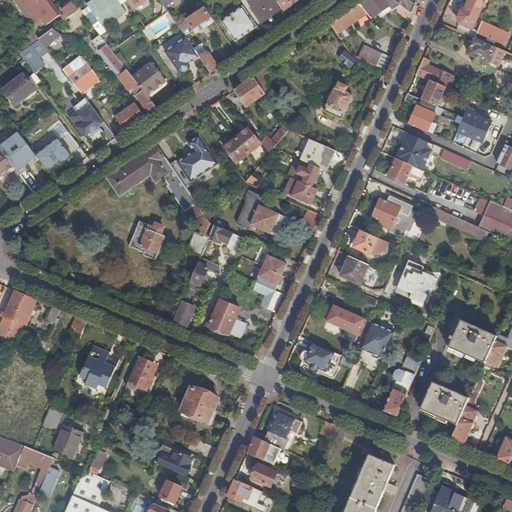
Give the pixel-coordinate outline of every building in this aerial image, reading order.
[(46,23),(48,25),(61,15),(50,0),(14,0),(33,26),(40,21),(43,25),(46,23)] [(63,18),(65,21),(70,18),(81,10),(73,0),(70,0),(65,5),(63,11),(67,15),(63,18)] [(89,6),(104,27),(126,12),(118,0),(99,0),(97,2),(96,1),(89,6)] [(126,0),(133,9),(146,0),(126,0)] [(276,0),(248,0),(255,10),(254,11),(263,24),(283,10),(276,0)] [(276,0),(283,10),(284,11),(300,0),(276,0)] [(368,14),(372,20),(390,7),(393,12),(402,6),(399,4),(393,0),(389,0),(388,1),(386,0),(368,0),(362,5),(368,14)] [(402,7),(412,14),(416,7),(407,0),(402,0),(399,4),(402,6),(402,7)] [(469,0),(466,8),(460,11),(458,17),(459,24),(472,30),(485,0),(469,0)] [(140,20),(145,28),(169,12),(167,10),(163,4),(140,20)] [(332,25),(338,34),(368,14),(362,5),(332,25)] [(237,42),(258,27),(244,6),(223,21),(237,42)] [(399,12),(409,20),(412,14),(402,7),(399,12)] [(205,8),(179,26),(181,30),(190,24),(194,30),(202,25),(212,18),(205,8)] [(81,10),(70,18),(78,27),(88,19),(81,10)] [(205,29),(215,22),(212,18),(202,25),(205,29)] [(62,30),(66,35),(75,27),(71,22),(62,30)] [(511,35),(483,22),(478,34),(488,38),(487,41),(495,45),(496,42),(505,46),(511,35)] [(39,39),(43,45),(45,47),(62,35),(54,29),(39,39)] [(99,52),(119,77),(128,71),(113,51),(101,35),(93,42),(100,51),(99,52)] [(193,61),(200,57),(196,51),(187,38),(166,52),(180,73),(184,74),(190,70),(191,66),(189,64),(188,62),(192,59),(193,61)] [(19,53),(29,66),(39,59),(34,52),(43,45),(39,39),(26,47),(19,53)] [(506,52),(476,39),(469,55),(476,58),(474,61),(480,64),(482,60),(499,68),(506,52)] [(200,57),(212,74),(220,69),(211,56),(209,56),(202,47),(196,51),(200,57)] [(368,62),(386,71),(391,60),(387,58),(388,57),(373,51),(368,62)] [(351,67),(356,61),(346,53),(342,60),(351,67)] [(431,60),(425,57),(417,75),(431,81),(447,88),(453,90),(454,87),(452,86),(456,77),(429,65),(431,60)] [(64,71),(79,91),(97,77),(86,63),(80,58),(64,71)] [(134,78),(148,96),(166,82),(153,64),(134,78)] [(134,92),(151,115),(154,113),(159,110),(148,96),(134,78),(128,71),(119,77),(130,91),(133,88),(135,91),(134,92)] [(268,85),(261,73),(254,78),(266,95),(268,94),(264,88),(268,85)] [(4,91),(16,106),(37,90),(26,74),(4,91)] [(79,91),(83,96),(101,81),(97,77),(79,91)] [(241,87),(235,91),(247,108),(266,95),(254,78),(241,87)] [(422,99),(408,94),(405,100),(420,106),(436,114),(447,88),(431,81),(422,99)] [(336,89),(333,97),(331,100),(326,113),(343,120),(354,96),(346,93),(348,88),(340,84),(337,89),(336,89)] [(87,97),(68,114),(89,137),(108,120),(87,97)] [(125,112),(135,126),(146,118),(137,107),(135,108),(134,106),(125,112)] [(420,106),(412,125),(428,132),(429,132),(433,134),(435,129),(431,127),(436,114),(420,106)] [(487,144),(498,119),(470,107),(455,141),(478,151),(482,142),(487,144)] [(116,119),(126,132),(135,126),(125,112),(116,119)] [(451,121),(441,116),(439,121),(447,125),(448,123),(450,124),(451,121)] [(262,143),(271,154),(275,149),(290,131),(286,125),(272,141),(268,136),(262,143)] [(249,130),(237,140),(249,155),(261,144),(249,130)] [(406,139),(397,159),(424,171),(433,151),(435,145),(409,133),(406,139)] [(179,164),(192,183),(219,164),(200,137),(190,144),(195,152),(179,164)] [(59,139),(37,156),(37,157),(48,171),(60,162),(62,164),(72,156),(59,139)] [(303,157),(310,142),(304,139),(297,154),(303,157)] [(249,155),(237,140),(226,149),(238,164),(249,155)] [(321,169),(327,171),(336,151),(311,140),(306,151),(314,155),(310,164),(321,169)] [(157,145),(108,178),(120,195),(151,174),(156,183),(164,178),(169,185),(168,186),(186,211),(191,208),(198,221),(197,224),(201,226),(199,234),(195,232),(188,252),(202,258),(210,239),(215,227),(212,225),(204,213),(157,145)] [(511,148),(506,145),(497,163),(511,169),(511,148)] [(472,161),(446,150),(443,158),(468,169),(472,161)] [(0,177),(14,168),(0,151),(0,177)] [(289,177),(293,179),(313,188),(321,169),(310,164),(298,158),(289,177)] [(424,171),(397,159),(389,176),(405,184),(411,171),(422,176),(424,171)] [(312,205),(318,190),(313,188),(293,179),(289,189),(296,192),(294,197),(312,205)] [(272,235),(281,215),(266,209),(270,200),(250,192),(248,197),(247,205),(238,225),(251,230),(253,226),(272,235)] [(381,200),(373,218),(380,221),(379,224),(390,229),(389,232),(402,238),(406,230),(410,232),(414,222),(419,225),(423,215),(411,209),(412,205),(389,195),(386,202),(381,200)] [(511,210),(490,200),(490,201),(482,198),(477,211),(484,215),(478,226),(490,232),(511,241),(511,210)] [(371,217),(373,218),(381,200),(379,199),(371,217)] [(465,220),(432,206),(429,214),(461,229),(465,220)] [(209,210),(204,213),(212,225),(217,222),(209,210)] [(322,216),(308,210),(302,225),(315,231),(322,216)] [(286,218),(281,215),(272,235),(278,238),(286,218)] [(465,220),(461,229),(486,240),(490,232),(478,226),(465,220)] [(145,253),(144,255),(156,260),(165,237),(161,235),(164,228),(157,225),(156,226),(150,224),(149,225),(140,222),(130,246),(145,253)] [(215,227),(210,239),(218,243),(219,241),(229,244),(232,253),(238,255),(245,240),(215,227)] [(388,242),(361,230),(354,246),(373,255),(385,250),(388,242)] [(423,250),(420,256),(427,260),(429,253),(423,250)] [(430,261),(434,262),(436,256),(429,253),(427,260),(430,261)] [(264,267),(283,276),(287,265),(280,263),(282,259),(270,254),(264,267)] [(369,265),(349,256),(341,275),(360,284),(369,265)] [(202,259),(189,288),(197,291),(198,292),(201,286),(209,269),(222,276),(223,273),(221,267),(202,259)] [(439,273),(409,260),(396,292),(412,299),(411,302),(424,307),(439,273)] [(275,291),(283,276),(264,267),(257,283),(275,291)] [(452,279),(455,270),(445,267),(442,276),(452,279)] [(268,310),(276,292),(275,291),(257,283),(254,291),(267,296),(262,307),(268,310)] [(189,288),(174,323),(187,328),(196,308),(188,305),(193,295),(195,296),(197,291),(189,288)] [(0,332),(8,336),(25,295),(16,291),(11,302),(6,316),(3,315),(2,317),(6,319),(0,332)] [(27,325),(38,301),(25,295),(8,336),(7,339),(16,342),(23,324),(27,325)] [(365,319),(334,305),(328,321),(358,335),(365,319)] [(54,325),(60,310),(53,307),(47,322),(54,325)] [(213,309),(206,325),(230,335),(230,334),(241,339),(248,325),(236,320),(237,319),(217,310),(217,311),(213,309)] [(82,334),(87,321),(77,317),(73,329),(82,334)] [(450,347),(486,364),(487,363),(496,342),(498,336),(462,320),(454,337),(452,336),(451,338),(453,339),(450,347)] [(378,360),(385,357),(395,333),(372,323),(362,346),(370,350),(369,352),(370,352),(372,358),(378,360)] [(496,342),(487,363),(499,368),(508,347),(496,342)] [(327,371),(335,353),(317,344),(313,353),(310,352),(307,351),(304,353),(303,354),(302,356),(303,359),(304,361),(327,371)] [(93,351),(108,357),(111,352),(95,345),(93,351)] [(108,388),(114,375),(122,357),(116,354),(112,362),(107,360),(108,357),(93,351),(81,377),(89,380),(87,385),(98,390),(100,385),(108,388)] [(385,411),(398,417),(422,359),(409,353),(402,369),(400,368),(395,369),(392,375),(394,380),(397,381),(385,411)] [(341,363),(353,368),(356,361),(344,356),(341,363)] [(140,357),(127,387),(136,391),(138,387),(147,390),(157,369),(146,364),(147,361),(140,357)] [(111,403),(122,378),(114,375),(108,388),(103,399),(111,403)] [(421,409),(458,426),(470,399),(434,382),(421,409)] [(473,394),(477,396),(482,384),(478,382),(473,394)] [(220,399),(192,388),(182,411),(184,412),(183,415),(183,416),(188,418),(190,417),(191,415),(210,422),(220,399)] [(0,434),(7,437),(21,402),(1,394),(0,397),(0,434)] [(452,439),(465,445),(474,424),(474,423),(479,412),(472,408),(477,396),(473,394),(470,399),(458,426),(452,439)] [(48,413),(21,402),(7,437),(33,447),(48,413)] [(56,430),(63,412),(52,407),(44,426),(56,430)] [(269,430),(264,441),(282,449),(289,452),(302,423),(279,412),(270,431),(269,430)] [(339,427),(331,424),(326,437),(333,440),(339,427)] [(84,432),(67,425),(56,450),(72,457),(78,442),(80,443),(84,432)] [(0,458),(17,466),(26,447),(6,439),(0,436),(0,458)] [(264,441),(255,437),(251,446),(248,453),(274,465),(282,449),(264,441)] [(510,464),(511,458),(511,439),(507,437),(497,458),(510,464)] [(190,450),(212,460),(217,450),(195,439),(190,450)] [(50,468),(55,458),(34,450),(26,447),(17,466),(28,470),(31,463),(33,460),(45,465),(44,468),(36,485),(42,487),(50,468)] [(89,472),(97,476),(106,455),(98,451),(89,472)] [(177,451),(169,468),(187,476),(195,460),(177,451)] [(375,511),(385,490),(388,484),(396,465),(370,455),(345,511),(375,511)] [(0,464),(15,470),(17,466),(0,458),(0,464)] [(33,460),(31,463),(44,468),(45,465),(33,460)] [(282,475),(259,464),(253,479),(276,489),(282,475)] [(59,473),(50,468),(42,487),(39,493),(49,497),(59,473)] [(126,511),(135,493),(97,476),(89,472),(84,470),(65,511),(126,511)] [(427,488),(430,480),(418,475),(402,511),(416,511),(421,501),(427,488)] [(254,488),(236,479),(231,491),(228,496),(242,502),(244,497),(249,499),(254,488)] [(183,488),(168,481),(160,497),(176,504),(183,488)] [(444,482),(442,487),(456,493),(458,488),(444,482)] [(395,487),(388,484),(385,490),(392,494),(395,487)] [(440,493),(427,488),(421,501),(434,507),(431,511),(465,511),(470,500),(456,493),(442,487),(440,493)] [(30,493),(26,502),(34,506),(38,497),(30,493)] [(21,499),(16,511),(18,511),(31,511),(34,506),(26,502),(21,499)] [(470,511),(475,502),(470,500),(465,511),(470,511)]
